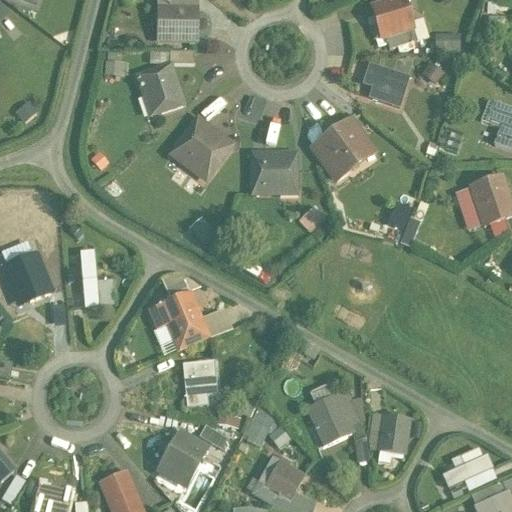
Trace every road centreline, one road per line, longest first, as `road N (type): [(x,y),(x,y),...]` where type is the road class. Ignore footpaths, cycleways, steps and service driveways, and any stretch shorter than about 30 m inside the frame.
road 1 (unknown): [(346,361),(268,511)]
road 2 (unknown): [(59,183),(0,304)]
